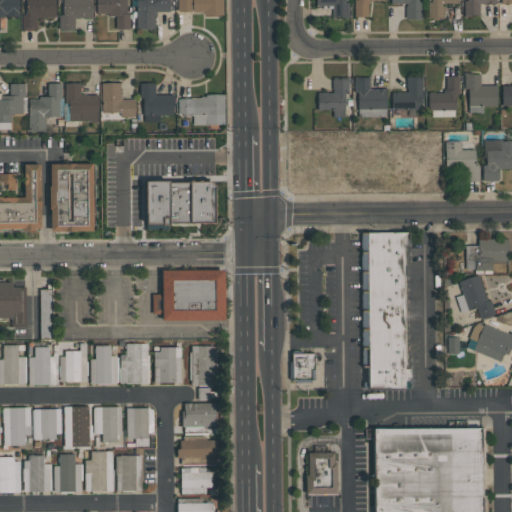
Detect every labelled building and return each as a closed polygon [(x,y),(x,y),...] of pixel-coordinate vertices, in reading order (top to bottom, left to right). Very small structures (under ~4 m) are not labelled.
[(0,0),(17,0),(18,15),(0,15),(0,0)] [(36,30),(21,30),(21,14),(25,14),(25,0),(54,0),(54,17),(43,17),(43,21),(38,21),(38,18),(36,18),(36,30)] [(62,0),(91,0),(92,17),(79,17),(79,18),(74,18),(74,29),(59,30),(58,15),(62,15),(62,0)] [(129,29),(115,29),(115,16),(107,16),(107,13),(96,13),(96,0),(126,0),(126,14),(129,14),(129,29)] [(156,12),(156,16),(154,16),(154,28),(136,28),(136,0),(169,0),(169,12),(156,12)] [(177,0),(222,0),(222,15),(204,15),(204,13),(200,13),(200,12),(177,12),(177,0)] [(344,0),(344,2),(347,2),(347,10),(348,10),(348,18),(341,18),(341,17),(332,17),(332,5),(315,6),(315,0),(344,0)] [(384,0),(385,1),(376,1),(376,0),(369,0),(369,3),(367,3),(367,16),(354,16),(354,0),(384,0)] [(421,19),(415,19),(415,18),(405,18),(405,6),(406,6),(406,3),(390,3),(390,0),(417,0),(418,1),(421,1),(421,19)] [(428,17),(428,2),(431,2),(431,0),(458,0),(458,3),(451,3),(443,3),(443,17),(437,17),(437,19),(432,19),(432,17),(428,17)] [(463,15),(463,0),(495,0),(495,3),(479,3),(479,15),(463,15)] [(496,105),(482,105),(483,113),(468,113),(468,89),(464,89),(464,73),(480,73),(480,86),(495,85),(496,105)] [(431,117),(431,109),(428,110),(428,92),(434,92),(434,93),(443,93),(443,89),(446,89),(446,76),(459,76),(459,94),(456,94),(456,98),(455,98),(455,110),(454,110),(454,117),(431,117)] [(348,77),(348,94),(344,94),(344,116),(332,116),(332,110),(317,110),(317,92),(327,92),(327,93),(333,93),(333,90),(332,90),(331,79),(333,79),(333,77),(348,77)] [(386,116),(357,117),(357,92),(354,93),(353,77),(369,77),(369,89),(385,88),(386,116)] [(421,77),(422,101),(418,101),(419,109),(391,109),(391,92),(407,91),(407,88),(406,88),(406,77),(421,77)] [(101,112),(101,83),(120,82),(120,95),(121,95),(121,99),(134,99),(135,117),(120,117),(120,112),(101,112)] [(28,99),(39,99),(39,96),(46,96),(46,83),(61,83),(61,98),(63,98),(63,102),(62,102),(62,115),(58,115),(58,116),(44,116),(44,131),(28,131),(28,99)] [(64,83),(80,83),(80,94),(85,94),(85,95),(97,95),(97,121),(68,121),(68,103),(64,103),(64,83)] [(0,100),(3,100),(3,96),(9,96),(9,84),(24,84),(24,97),(22,97),(22,114),(11,114),(11,122),(9,122),(9,129),(0,129),(0,100)] [(173,115),(159,115),(159,122),(144,122),(144,115),(143,115),(143,98),(140,98),(140,84),(154,84),(154,95),(173,95),(173,115)] [(511,105),(502,105),(502,86),(511,85),(511,105)] [(224,124),(207,124),(207,125),(192,125),(192,116),(190,116),(190,115),(178,115),(178,98),(190,98),(200,98),(200,96),(205,96),(205,94),(224,94),(224,124)] [(478,181),(464,181),(464,169),(445,169),(444,141),(460,141),(460,150),(475,149),(475,165),(478,165),(478,181)] [(511,141),(511,169),(498,169),(498,181),(482,181),(481,164),(485,164),(485,157),(483,157),(483,141),(511,141)] [(40,164),(40,228),(34,228),(34,230),(23,230),(23,228),(0,228),(0,197),(23,197),(23,164),(40,164)] [(92,164),(92,231),(50,231),(50,209),(48,209),(48,187),(49,186),(49,164),(92,164)] [(15,174),(0,173),(0,190),(15,190),(15,174)] [(215,223),(169,223),(169,226),(161,226),(161,224),(144,224),(144,180),(168,180),(168,182),(189,182),(189,180),(209,180),(214,186),(215,223)] [(361,233),(406,232),(407,388),(364,387),(361,233)] [(506,239),(507,260),(491,260),(491,270),(474,270),(474,269),(465,269),(464,246),(478,245),(477,239),(506,239)] [(222,270),(223,320),(161,320),(161,313),(152,314),(152,294),(161,294),(161,271),(222,270)] [(460,314),(454,296),(462,294),(457,281),(478,275),(486,301),(490,300),(495,314),(479,320),(475,308),(460,314)] [(0,282),(11,282),(11,287),(25,287),(25,326),(11,326),(11,318),(0,318),(0,282)] [(39,289),(52,289),(52,340),(39,340),(39,289)] [(511,332),(511,349),(510,349),(507,355),(503,354),(503,355),(502,355),(499,361),(465,347),(469,339),(467,338),(472,327),(477,323),(482,325),(483,323),(509,334),(510,332),(511,332)] [(85,381),(58,381),(58,356),(64,356),(64,351),(79,351),(79,343),(85,343),(85,381)] [(146,343),(147,384),(119,384),(119,354),(125,354),(125,343),(146,343)] [(24,356),(24,384),(0,384),(0,359),(2,359),(2,345),(17,345),(17,356),(24,356)] [(89,384),(89,359),(94,359),(94,345),(110,345),(110,356),(116,355),(116,384),(89,384)] [(212,345),(212,350),(216,350),(216,375),(211,375),(211,385),(190,385),(190,345),(212,345)] [(55,356),(55,384),(28,384),(28,367),(27,367),(27,357),(33,357),(33,347),(48,347),(48,356),(55,356)] [(180,347),(180,382),(153,382),(153,351),(159,351),(159,347),(180,347)] [(292,354),(317,353),(316,384),(291,383),(292,354)] [(183,403),(214,403),(214,405),(217,405),(218,411),(214,411),(214,426),(209,426),(209,433),(183,433),(183,427),(181,427),(181,411),(183,411),(183,403)] [(88,406),(88,425),(91,425),(91,438),(88,438),(88,446),(63,446),(63,406),(88,406)] [(30,407),(30,434),(24,435),(24,445),(3,445),(2,407),(30,407)] [(120,407),(120,442),(101,442),(101,434),(94,434),(94,407),(120,407)] [(60,408),(61,434),(55,434),(55,439),(33,439),(33,409),(60,408)] [(147,408),(152,410),(152,432),(147,432),(148,446),(134,446),(134,438),(126,438),(125,408),(147,408)] [(374,511),(372,429),(483,428),(482,511),(374,511)] [(216,464),(180,464),(180,457),(176,457),(176,449),(179,449),(179,440),(182,440),(182,435),(204,435),(205,440),(215,440),(216,464)] [(111,451),(112,491),(84,491),(84,460),(90,460),(90,451),(111,451)] [(307,453),(337,452),(337,494),(306,494),(307,453)] [(80,464),(80,491),(53,491),(53,466),(58,466),(58,454),(73,454),(74,464),(80,464)] [(50,464),(50,491),(23,491),(22,460),(28,460),(28,455),(43,455),(43,464),(50,464)] [(115,490),(115,474),(115,455),(141,455),(141,490),(115,490)] [(0,457),(13,457),(13,461),(19,461),(19,492),(13,492),(0,492),(0,457)] [(180,494),(180,467),(204,467),(204,472),(210,472),(210,487),(204,487),(205,493),(180,494)] [(176,511),(176,498),(201,498),(201,503),(211,503),(211,511),(176,511)]
